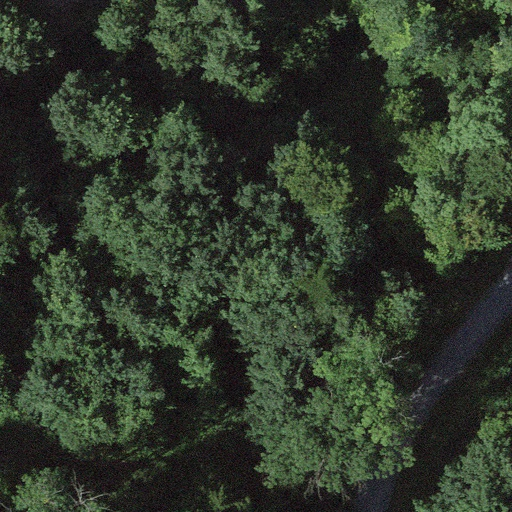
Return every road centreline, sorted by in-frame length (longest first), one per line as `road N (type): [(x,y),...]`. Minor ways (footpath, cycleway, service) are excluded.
road 1 (track): [(12,448),(375,485)]
road 2 (track): [(372,511),(375,485),(416,395),(511,286)]
